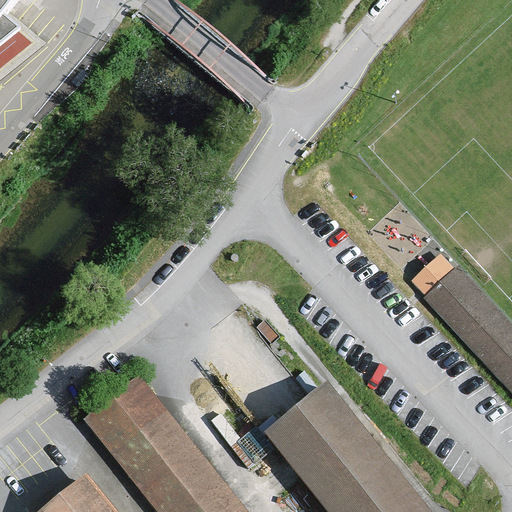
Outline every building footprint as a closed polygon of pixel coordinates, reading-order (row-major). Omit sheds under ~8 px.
[(0,0),(0,60),(31,37),(13,26),(33,0),(0,0)] [(455,271),(441,256),(412,283),(426,298),(422,301),(511,396),(511,325),(459,268),(455,271)] [(163,511),(241,511),(144,389),(96,427),(163,511)] [(327,511),(425,511),(338,397),(275,444),(327,511)] [(113,511),(94,488),(63,511),(113,511)]
